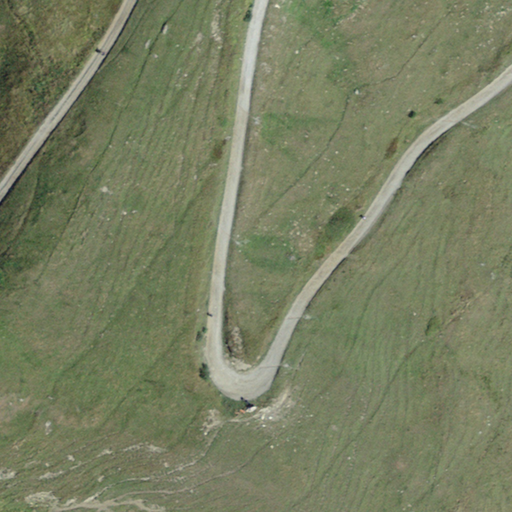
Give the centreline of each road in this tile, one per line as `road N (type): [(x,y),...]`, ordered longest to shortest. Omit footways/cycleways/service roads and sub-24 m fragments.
road 1 (track): [(260,0),(212,337),(216,361),(235,383),(266,369),(314,281),(410,156),(511,72)]
road 2 (track): [(0,192),(130,0)]
